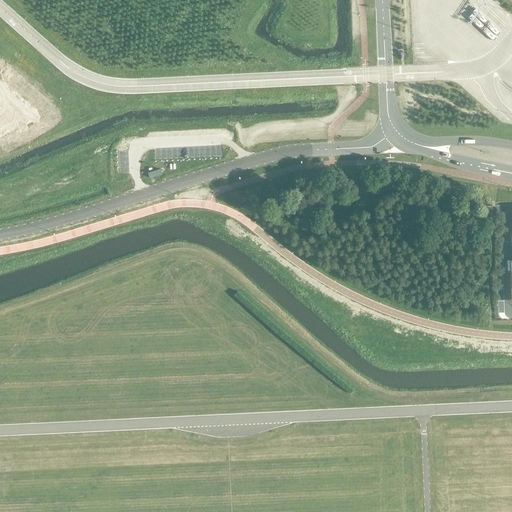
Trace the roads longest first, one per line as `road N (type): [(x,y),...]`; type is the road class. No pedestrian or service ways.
road 1 (unclassified): [(0,236),(272,155),(372,146),(395,132)]
road 2 (tertiary): [(395,132),(382,0)]
